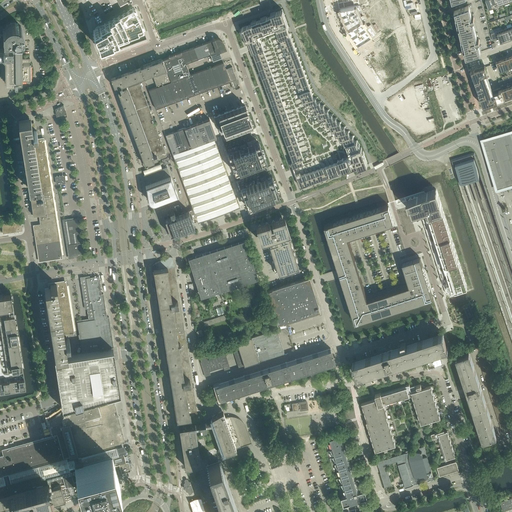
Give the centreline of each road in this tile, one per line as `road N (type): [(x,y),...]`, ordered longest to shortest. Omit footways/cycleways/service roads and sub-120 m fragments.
road 1 (tertiary): [(78,88),(113,235),(147,466),(143,495)]
road 2 (tertiary): [(166,509),(170,484),(133,251)]
road 3 (residential): [(133,56),(186,199),(157,210),(168,243)]
road 4 (tertiary): [(133,251),(123,169),(95,79)]
road 5 (residential): [(0,416),(49,397),(34,294)]
road 6 (residential): [(198,384),(336,340)]
road 7 (residential): [(198,384),(176,241)]
road 8 (tertiary): [(473,142),(420,154),(374,103)]
road 9 (unclassified): [(176,241),(291,202)]
road 10 (residential): [(250,89),(291,202)]
